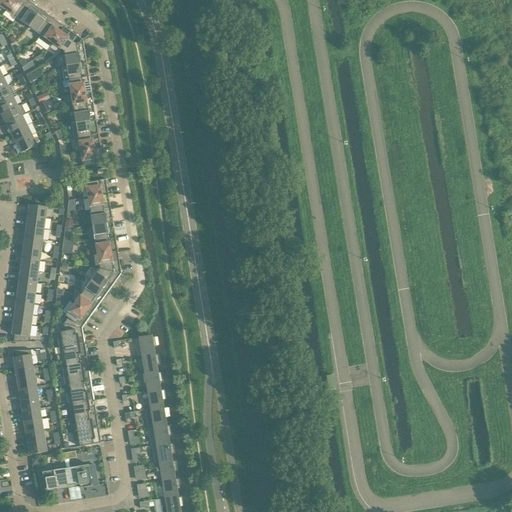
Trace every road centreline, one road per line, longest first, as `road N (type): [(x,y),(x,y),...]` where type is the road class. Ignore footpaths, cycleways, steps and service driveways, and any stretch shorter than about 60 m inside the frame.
road 1 (residential): [(56,0),(97,30),(138,283),(101,342),(127,499),(71,509)]
road 2 (secondary): [(231,511),(159,48),(142,0)]
road 3 (residential): [(24,511),(0,364)]
